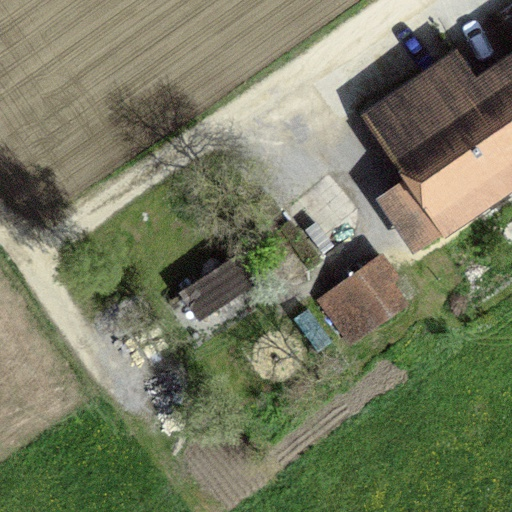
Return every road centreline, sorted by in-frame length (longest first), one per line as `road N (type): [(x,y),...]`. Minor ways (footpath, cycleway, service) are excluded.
road 1 (residential): [(410,0),(30,270)]
road 2 (track): [(158,436),(0,225)]
